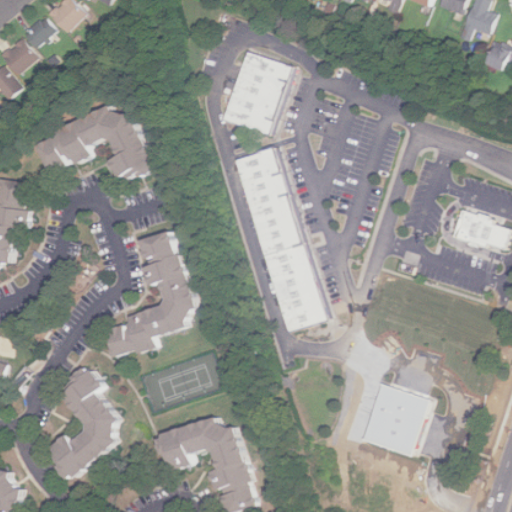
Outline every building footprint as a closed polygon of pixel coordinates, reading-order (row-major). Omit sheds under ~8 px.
[(73,32),(91,14),(77,0),(71,0),(56,15),(73,32)] [(397,0),(394,11),(405,15),(409,0),(397,0)] [(469,15),(474,0),(448,0),(446,7),(469,15)] [(493,11),(497,0),(479,0),(468,39),(477,41),(480,29),(497,34),(503,14),(493,11)] [(62,32),(50,18),(31,34),(43,48),(62,32)] [(26,75),(44,57),(26,39),(8,57),(26,75)] [(510,71),(511,66),(511,45),(509,44),(507,49),(499,45),(491,63),(510,71)] [(257,47),(237,112),(285,127),(306,62),(257,47)] [(0,87),(3,85),(15,100),(28,89),(6,62),(0,66),(0,87)] [(141,109),(128,114),(125,107),(46,138),(59,174),(105,156),(101,146),(120,138),(127,157),(120,160),(129,182),(164,169),(141,109)] [(251,152),(280,249),(321,236),(293,140),(251,152)] [(0,275),(8,276),(9,263),(22,265),(26,228),(36,229),(38,210),(35,209),(38,182),(3,178),(0,207),(0,275)] [(473,204),(464,233),(497,243),(499,238),(511,242),(511,220),(505,219),(507,214),(473,204)] [(204,310),(188,231),(150,239),(160,287),(171,285),(175,307),(136,315),(138,324),(117,329),(122,357),(168,348),(165,336),(202,329),(198,311),(204,310)] [(280,249),(304,327),(344,314),(321,236),(280,249)] [(0,378),(6,381),(12,366),(0,362),(0,378)] [(131,443),(122,430),(131,422),(109,393),(116,388),(102,369),(71,392),(100,430),(83,442),(77,435),(57,450),(80,481),(131,443)] [(368,440),(417,454),(433,400),(384,386),(368,440)] [(244,423),(227,428),(225,420),(168,436),(178,474),(204,466),(201,456),(221,450),(227,470),(221,471),(233,511),(243,511),(267,505),(244,423)] [(0,496),(2,497),(0,511),(29,511),(33,490),(22,488),(24,472),(0,468),(0,496)]
